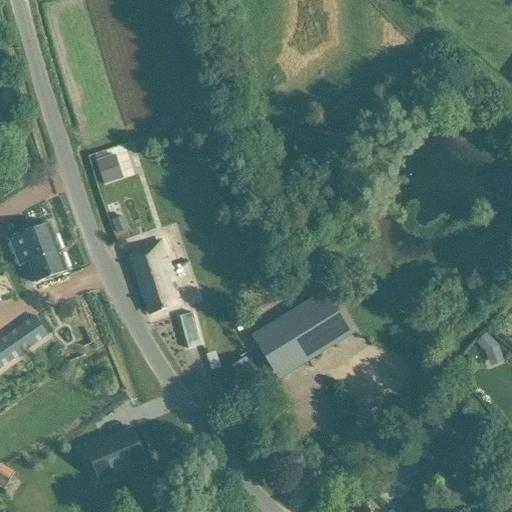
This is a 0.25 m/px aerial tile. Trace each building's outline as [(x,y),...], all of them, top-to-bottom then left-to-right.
[(136,138),(155,131),(152,122),(132,129),(136,138)] [(130,177),(149,167),(137,148),(119,158),(130,177)] [(116,156),(96,163),(103,185),(123,178),(116,156)] [(29,263),(36,284),(69,272),(51,223),(10,240),(20,266),(29,263)] [(177,288),(161,242),(130,253),(151,314),(177,305),(172,290),(177,288)] [(192,276),(205,272),(200,255),(187,259),(192,276)] [(0,300),(27,288),(17,268),(0,274),(0,300)] [(310,301),(270,326),(297,370),(337,345),(310,301)] [(193,313),(180,317),(189,350),(202,346),(193,313)] [(36,317),(19,328),(0,340),(0,367),(48,335),(36,317)] [(236,321),(227,323),(230,340),(239,338),(236,321)] [(247,390),(260,382),(246,359),(233,367),(247,390)] [(102,439),(87,445),(100,478),(145,459),(134,433),(104,445),(102,439)] [(2,465),(0,467),(0,488),(4,491),(15,473),(2,465)] [(496,511),(511,511),(511,506),(506,501),(496,511)] [(353,511),(371,511),(362,503),(353,511)]
